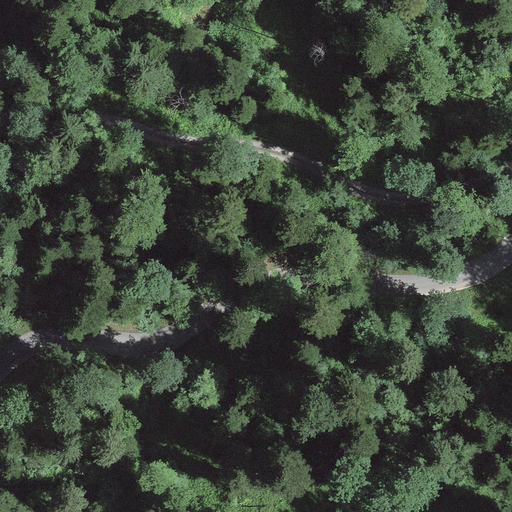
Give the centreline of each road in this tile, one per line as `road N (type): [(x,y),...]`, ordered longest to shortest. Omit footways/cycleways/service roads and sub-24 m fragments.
road 1 (track): [(511,167),(406,201),(374,197),(276,148),(171,140),(97,118),(50,127),(0,170)]
road 2 (residential): [(0,366),(35,341),(157,339),(298,274),(420,284),(463,276),(511,248)]
